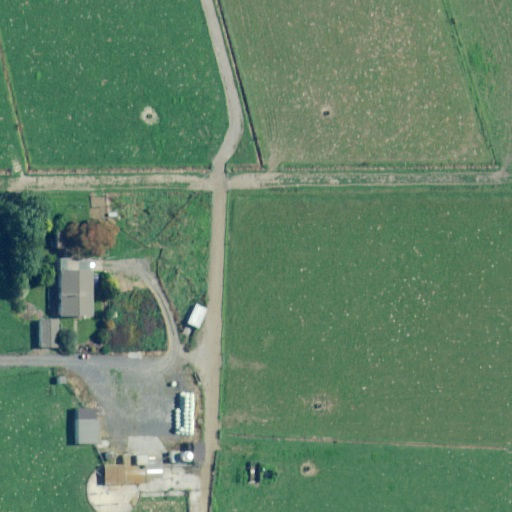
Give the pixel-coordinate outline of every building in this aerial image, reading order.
[(71,231),(54,231),(53,248),(70,249),(71,231)] [(86,317),(88,260),(57,259),(55,316),(86,317)] [(203,310),(192,305),(184,323),(194,328),(203,310)] [(55,320),(38,320),(37,348),(54,348),(55,320)] [(93,445),(93,422),(74,422),(74,444),(93,445)] [(159,481),(158,457),(130,458),(100,458),(101,485),(145,484),(145,481),(159,481)]
